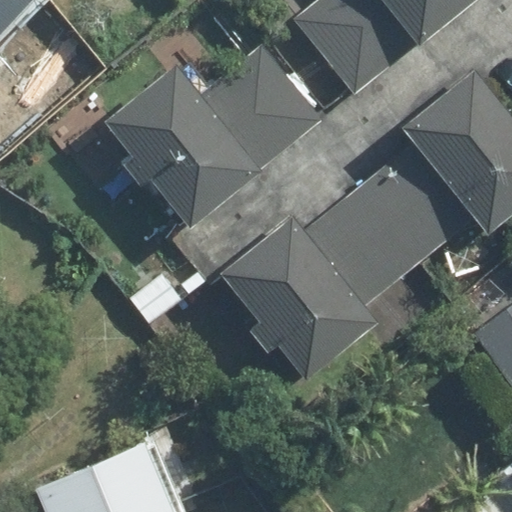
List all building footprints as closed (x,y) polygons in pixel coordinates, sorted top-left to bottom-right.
[(319,0),(302,15),(365,90),(470,0),(319,0)] [(128,153),(149,183),(163,173),(196,220),(330,125),(269,38),(205,84),(186,58),(116,108),(142,144),(128,153)] [(511,88),(486,55),(407,118),(490,221),(511,202),(511,88)] [(286,333),(322,377),(393,319),(377,300),(463,231),(400,153),(314,222),(292,195),(221,253),(269,312),(254,324),(271,345),(286,333)] [(511,299),(475,324),(511,379),(511,299)] [(196,511),(161,424),(47,471),(63,511),(196,511)]
